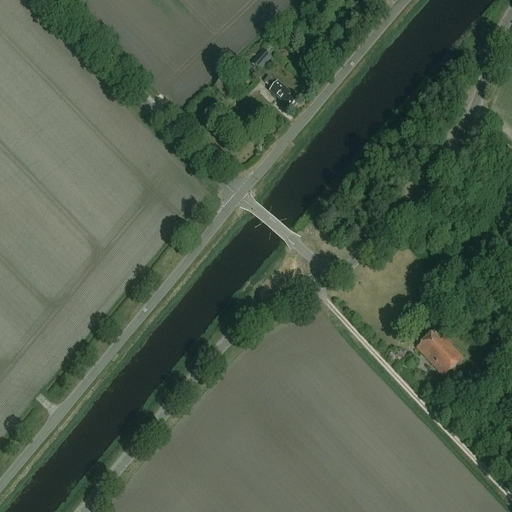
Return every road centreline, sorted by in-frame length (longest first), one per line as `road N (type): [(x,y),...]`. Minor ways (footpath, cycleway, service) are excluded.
road 1 (unclassified): [(0,484),(238,196)]
road 2 (tertiary): [(314,288),(354,261),(441,167),(473,113),(511,14)]
road 3 (tertiary): [(86,511),(234,336),(314,288)]
road 4 (unclassified): [(511,504),(314,288)]
road 5 (unclassified): [(238,196),(46,0)]
road 6 (unclassified): [(238,196),(407,0)]
road 7 (unclassified): [(314,288),(313,264),(238,196)]
